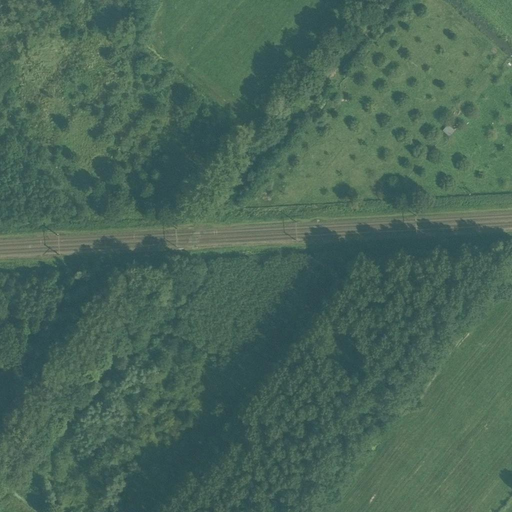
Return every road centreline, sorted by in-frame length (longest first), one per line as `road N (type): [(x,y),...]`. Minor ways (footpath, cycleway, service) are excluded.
road 1 (track): [(0,469),(15,463),(187,257)]
road 2 (track): [(213,217),(392,0)]
